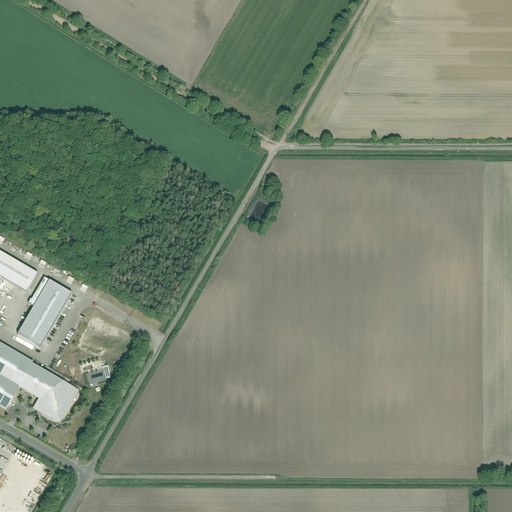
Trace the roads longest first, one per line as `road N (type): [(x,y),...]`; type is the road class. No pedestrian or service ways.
road 1 (track): [(87,472),(362,0)]
road 2 (track): [(274,147),(25,0)]
road 3 (residential): [(274,147),(511,149)]
road 4 (track): [(87,472),(280,477)]
road 5 (residential): [(0,426),(87,472),(65,511)]
